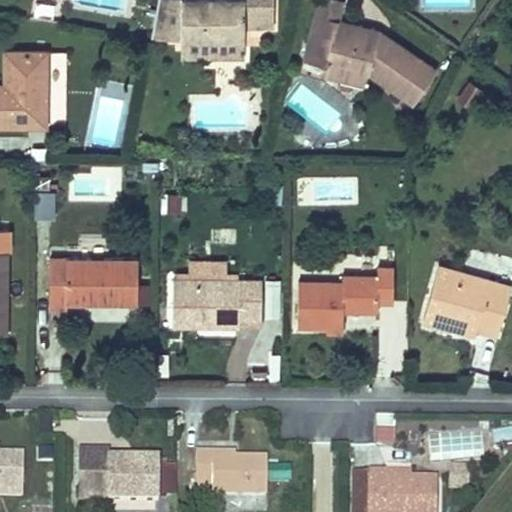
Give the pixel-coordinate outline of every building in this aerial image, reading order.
[(169,0),(168,35),(209,36),(232,36),(233,26),(261,27),(262,0),(169,0)] [(334,0),(308,0),(308,5),(333,10),(334,0)] [(405,89),(428,55),(384,24),(383,31),(370,29),(373,16),(333,10),(308,5),(299,52),(319,56),(321,50),(365,57),(364,61),(405,89)] [(383,31),(384,24),(373,16),(370,29),(383,31)] [(209,36),(168,35),(167,52),(209,53),(209,36)] [(0,115),(32,116),(34,40),(0,39),(0,71),(2,72),(2,81),(0,81),(0,115)] [(365,57),(321,50),(319,56),(318,63),(362,70),(364,61),(365,57)] [(462,95),(475,78),(463,69),(451,86),(462,95)] [(33,189),(31,217),(53,218),(54,191),(33,189)] [(185,211),(185,193),(165,193),(164,211),(185,211)] [(123,293),(125,248),(53,246),(53,259),(36,258),(36,297),(52,298),(51,291),(123,293)] [(53,246),(37,246),(36,258),(53,259),(53,246)] [(423,256),(409,313),(438,320),(440,312),(465,318),(486,324),(498,275),(423,256)] [(329,314),(329,305),(348,306),(360,294),(366,294),(380,295),(381,259),(363,258),(363,266),(326,266),(326,272),(283,272),(282,318),(313,319),(313,313),(329,314)] [(223,287),(247,287),(247,271),(157,271),(157,317),(180,317),(180,309),(203,309),(203,317),(223,317),(223,308),(223,287)] [(265,313),(279,312),(278,279),(264,279),(265,313)] [(223,308),(247,308),(247,287),(223,287),(223,308)] [(360,294),(348,306),(366,305),(366,294),(360,294)] [(440,312),(438,320),(464,326),(465,318),(440,312)] [(312,327),(329,327),(329,314),(313,313),(313,319),(312,327)] [(374,416),(373,446),(394,447),(395,416),(374,416)] [(413,448),(416,426),(403,424),(400,446),(413,448)] [(511,430),(489,431),(490,446),(511,444),(511,430)] [(482,435),(427,433),(426,461),(482,462),(482,435)] [(0,482),(9,482),(10,439),(0,438),(0,482)] [(68,442),(67,473),(82,473),(82,481),(95,481),(95,491),(147,492),(148,452),(102,450),(101,443),(68,442)] [(200,452),(200,443),(184,443),(184,477),(198,477),(198,485),(251,486),(253,453),(222,453),(200,452)] [(222,453),(222,444),(200,443),(200,452),(222,453)] [(354,511),(423,511),(423,474),(398,473),(373,473),(373,464),(356,464),(356,467),(354,511)] [(398,473),(397,464),(373,464),(373,473),(398,473)] [(272,482),(290,481),(289,466),(271,467),(272,482)] [(354,511),(356,467),(342,466),(340,511),(354,511)] [(447,490),(467,490),(467,466),(447,466),(447,490)] [(67,473),(67,490),(95,491),(95,481),(82,481),(82,473),(67,473)]
